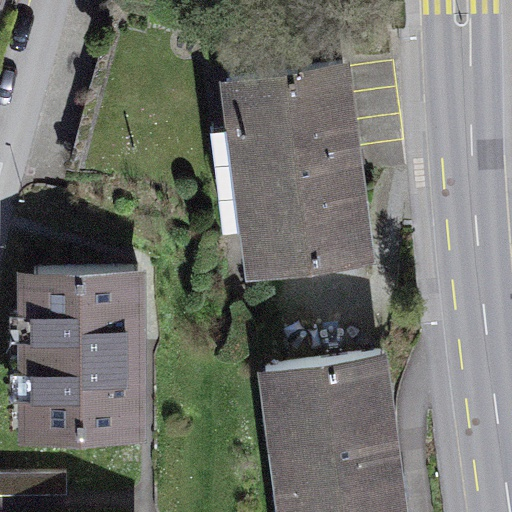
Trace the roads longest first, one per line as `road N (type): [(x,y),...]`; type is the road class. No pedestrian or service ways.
road 1 (residential): [(510,511),(476,232),(462,0)]
road 2 (residential): [(49,0),(0,181)]
